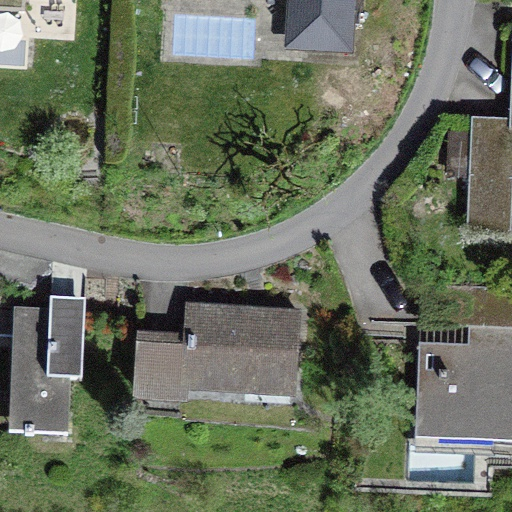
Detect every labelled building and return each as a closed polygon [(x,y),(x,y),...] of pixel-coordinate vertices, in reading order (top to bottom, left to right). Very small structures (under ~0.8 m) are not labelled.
[(0,0),(0,11),(23,12),(24,0),(0,0)] [(292,0),(291,17),(340,19),(338,49),(348,50),(351,0),(292,0)] [(439,127),(438,189),(459,189),(458,240),(503,241),(506,128),(439,127)] [(499,349),(440,347),(438,418),(495,421),(494,438),(511,438),(511,290),(432,287),(431,324),(500,327),(499,349)] [(55,317),(24,316),(19,442),(75,444),(77,390),(92,391),(95,289),(56,288),(55,317)] [(316,331),(197,324),(195,356),(151,354),(146,426),(197,429),(198,414),(311,421),(316,331)]
